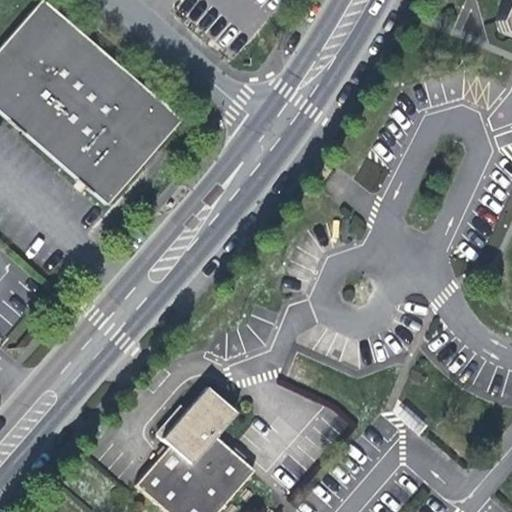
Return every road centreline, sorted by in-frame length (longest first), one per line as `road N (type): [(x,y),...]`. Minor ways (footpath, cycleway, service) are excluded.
road 1 (primary): [(147,311),(344,71),(382,0)]
road 2 (primary): [(0,482),(147,311)]
road 3 (primary): [(254,127),(122,287)]
road 4 (residential): [(254,127),(117,0)]
road 5 (primary): [(122,287),(0,424)]
road 6 (primary): [(339,0),(254,127)]
